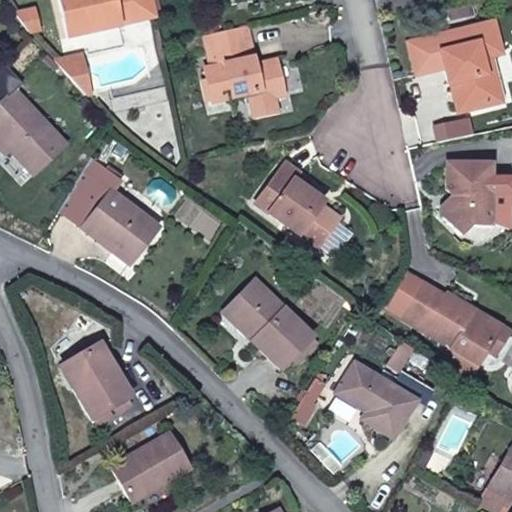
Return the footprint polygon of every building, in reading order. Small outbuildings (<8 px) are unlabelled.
[(154,11),(152,0),(58,0),(67,39),(120,28),(119,18),(154,11)] [(156,20),(154,11),(119,18),(120,28),(156,20)] [(34,12),(14,16),(23,31),(26,34),(38,31),(34,12)] [(455,115),(488,107),(477,60),(486,58),(500,54),(495,27),(473,31),(474,35),(440,42),(439,39),(409,45),(416,77),(443,70),(444,73),(450,72),(452,84),(448,85),(455,115)] [(252,68),(244,29),(203,38),(210,70),(202,71),(210,104),(244,97),(249,121),(277,115),(273,100),(283,97),(275,63),(252,68)] [(77,57),(53,63),(84,96),(88,95),(77,57)] [(477,60),(488,107),(498,105),(486,58),(477,60)] [(0,102),(0,144),(6,151),(29,176),(61,146),(11,93),(0,102)] [(90,160),(57,215),(93,242),(97,238),(113,250),(110,255),(126,267),(155,227),(141,216),(121,202),(109,193),(118,183),(90,160)] [(338,220),(318,206),(305,196),(309,191),(291,180),(296,174),(282,164),(255,204),(317,249),(338,220)] [(492,230),(492,169),(448,167),(447,194),(451,194),(452,206),(441,219),(463,241),(475,229),(492,230)] [(305,196),(318,206),(321,200),(309,191),(305,196)] [(127,194),(121,202),(141,216),(146,209),(127,194)] [(93,242),(110,255),(113,250),(97,238),(93,242)] [(463,385),(486,348),(499,326),(445,293),(444,296),(402,269),(378,302),(449,347),(437,366),(463,385)] [(253,282),(228,307),(255,335),(250,340),(279,369),(310,335),(253,282)] [(255,335),(228,307),(222,312),(250,340),(255,335)] [(499,326),(486,348),(496,354),(510,331),(499,326)] [(413,349),(399,339),(381,367),(395,376),(413,349)] [(97,343),(65,361),(78,384),(71,389),(90,420),(129,396),(97,343)] [(78,384),(65,361),(57,366),(71,389),(78,384)] [(411,403),(352,362),(333,394),(362,414),(358,420),(387,441),(411,403)] [(311,404),(301,398),(289,417),(300,423),(311,404)] [(166,435),(111,467),(131,505),(187,472),(166,435)] [(511,450),(506,448),(485,488),(477,504),(492,511),(502,511),(509,500),(511,501),(511,450)]
